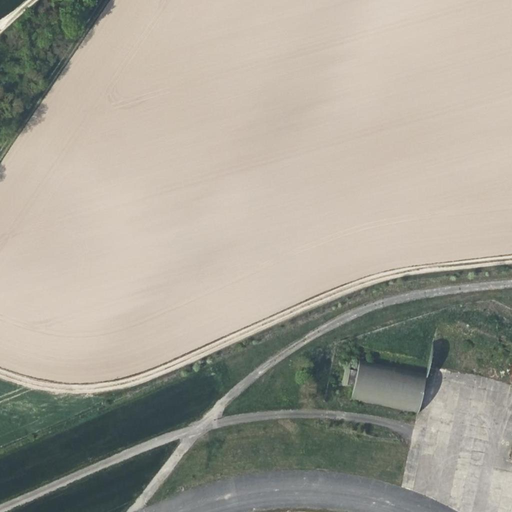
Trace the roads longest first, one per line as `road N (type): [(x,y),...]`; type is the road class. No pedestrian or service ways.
road 1 (track): [(0,373),(91,389),(128,384),(350,285),(408,268),(511,257)]
road 2 (track): [(105,0),(0,155)]
